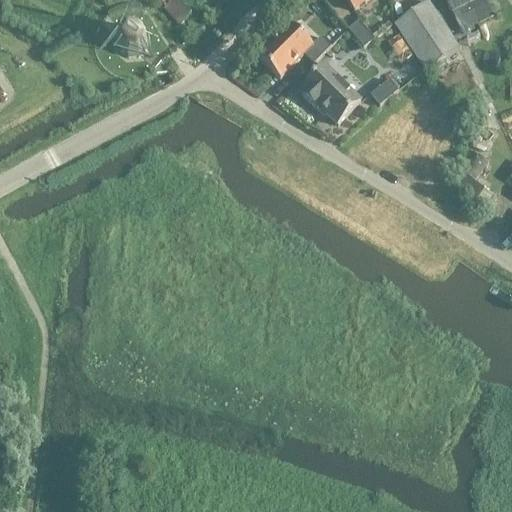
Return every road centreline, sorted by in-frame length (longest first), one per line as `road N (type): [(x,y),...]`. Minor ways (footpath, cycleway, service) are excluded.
road 1 (unclassified): [(511,265),(202,74)]
road 2 (tertiary): [(0,186),(202,74)]
